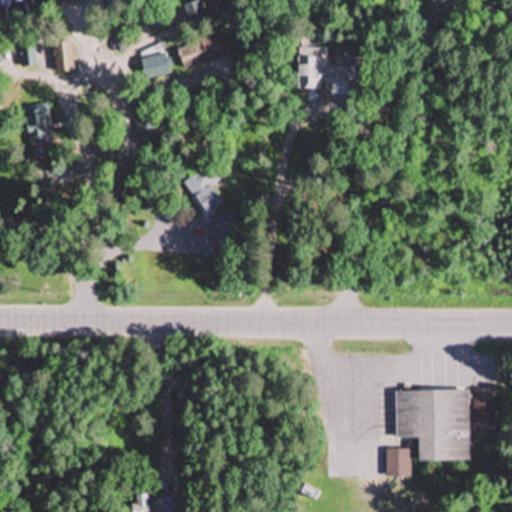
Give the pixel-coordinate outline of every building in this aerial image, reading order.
[(221,32),(177,45),(184,71),(229,58),(221,32)] [(57,75),(78,72),(73,42),(53,45),(57,75)] [(21,45),(21,68),(36,68),(36,45),(21,45)] [(299,50),(299,91),(321,91),(321,82),(357,81),(357,58),(328,59),(328,50),(299,50)] [(172,78),(165,53),(141,60),(148,86),(172,78)] [(153,104),(136,104),(136,137),(153,137),(153,104)] [(31,148),(53,144),(46,109),(25,113),(31,148)] [(213,187),(223,181),(212,164),(185,181),(207,216),(224,205),(213,187)] [(474,391),(474,431),(495,431),(495,391),(474,391)] [(397,440),(419,440),(420,464),(471,463),(470,393),(397,394),(397,440)] [(386,479),(411,479),(411,452),(386,452),(386,479)] [(133,496),(134,511),(176,511),(176,499),(149,501),(149,495),(133,496)]
